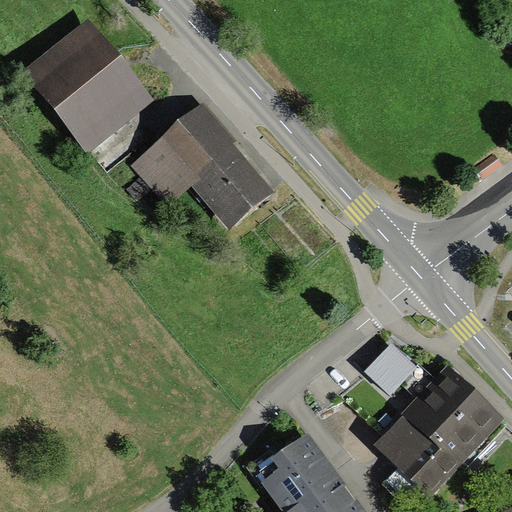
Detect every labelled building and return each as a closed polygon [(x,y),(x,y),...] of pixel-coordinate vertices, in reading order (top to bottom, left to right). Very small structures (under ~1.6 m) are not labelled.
[(154,105),(88,21),(22,73),(88,157),(154,105)] [(237,144),(205,105),(130,167),(141,179),(151,191),(167,210),(194,188),(230,232),(274,196),(251,169),(233,147),(237,144)] [(476,169),(483,179),(502,166),(495,156),(476,169)] [(151,191),(141,179),(127,191),(137,203),(151,191)] [(391,348),(363,378),(390,402),(418,372),(391,348)] [(422,398),(375,451),(432,501),(501,423),(445,373),(422,398)] [(364,511),(308,437),(251,479),(275,511),(364,511)]
